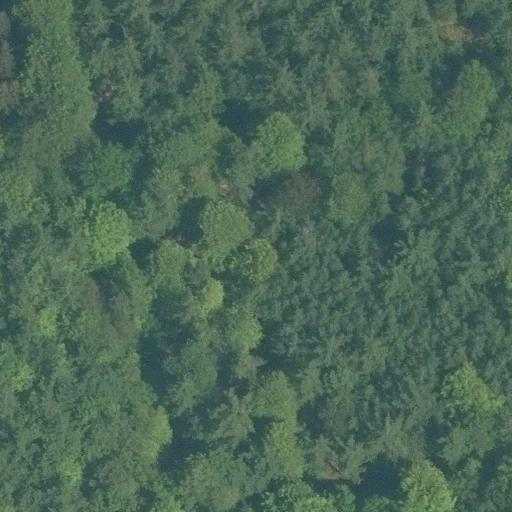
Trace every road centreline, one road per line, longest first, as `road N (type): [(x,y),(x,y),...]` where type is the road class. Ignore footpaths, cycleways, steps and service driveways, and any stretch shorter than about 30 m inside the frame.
road 1 (track): [(133,511),(58,0)]
road 2 (track): [(511,88),(79,165)]
